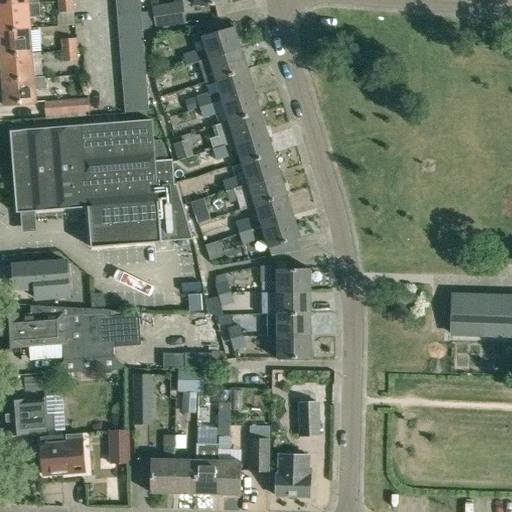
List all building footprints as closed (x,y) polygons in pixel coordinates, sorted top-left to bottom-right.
[(73,11),(72,1),(58,2),(59,13),(60,13),(73,11)] [(155,28),(186,24),(183,2),(152,6),(155,28)] [(117,17),(141,15),(140,3),(116,5),(117,17)] [(28,4),(0,6),(0,31),(30,29),(28,4)] [(73,11),(60,13),(59,17),(57,17),(58,26),(75,25),(73,11)] [(117,17),(118,29),(142,27),(141,15),(117,17)] [(119,41),(143,39),(142,27),(118,29),(119,41)] [(208,60),(241,50),(234,28),(202,38),(205,51),(208,60)] [(30,29),(0,31),(0,56),(32,54),(30,29)] [(119,41),(120,53),(144,51),(143,39),(119,41)] [(62,41),(62,52),(76,51),(75,40),(62,41)] [(208,60),(199,63),(205,84),(215,81),(247,71),(241,50),(208,60)] [(77,61),(76,51),(62,52),(63,62),(77,61)] [(121,65),(145,63),(144,51),(120,53),(121,65)] [(199,63),(196,54),(194,54),(194,53),(183,57),(186,67),(199,63)] [(32,54),(0,56),(0,60),(2,81),(34,79),(34,78),(32,54)] [(121,65),(122,77),(146,75),(145,63),(121,65)] [(247,71),(215,81),(222,102),(254,92),(247,71)] [(122,77),(123,89),(147,88),(146,75),(122,77)] [(34,79),(2,81),(3,107),(36,104),(35,90),(46,89),(45,77),(34,78),(34,79)] [(123,89),(124,102),(148,100),(147,88),(123,89)] [(254,92),(222,102),(225,112),(228,123),(261,113),(254,92)] [(209,95),(196,99),(199,109),(212,105),(209,95)] [(90,99),(88,99),(45,103),(46,120),(91,116),(90,99)] [(149,112),(148,100),(124,102),(125,114),(149,112)] [(215,115),(212,105),(199,109),(203,119),(214,116),(214,115),(215,115)] [(218,138),(209,140),(213,151),(225,147),(235,144),(267,134),(261,113),(228,123),(215,127),(218,138)] [(152,121),(10,132),(17,214),(88,208),(91,248),(193,240),(182,201),(171,202),(168,161),(161,141),(153,141),(152,121)] [(238,154),(241,165),(274,155),(267,134),(235,144),(238,154)] [(228,157),(225,147),(213,151),(216,161),(226,158),(228,157)] [(274,155),(241,165),(248,186),(280,175),(274,155)] [(280,175),(248,186),(254,206),(287,196),(280,175)] [(226,193),(237,189),(233,179),(223,183),(226,193)] [(237,189),(226,193),(229,203),(240,200),(237,189)] [(254,206),(261,227),(293,217),(287,196),(254,206)] [(191,202),(198,223),(211,219),(204,198),(191,202)] [(300,239),(293,217),(261,227),(250,230),(239,234),(242,244),(264,237),(268,249),(300,239)] [(239,234),(250,230),(247,221),(236,224),(238,233),(239,234)] [(45,263),(44,263),(13,266),(15,290),(33,289),(34,299),(69,296),(68,279),(68,277),(46,279),(45,263)] [(276,292),(309,292),(309,268),(275,269),(276,282),(261,282),(261,292),(276,292)] [(215,285),(218,295),(229,292),(226,281),(215,285)] [(232,302),(229,292),(218,295),(221,305),(232,302)] [(276,314),(310,314),(309,292),(276,292),(276,299),(276,314)] [(202,295),(189,296),(190,312),(202,312),(202,295)] [(511,298),(453,296),(451,335),(511,336),(511,298)] [(31,308),(31,315),(20,316),(20,315),(0,316),(0,349),(22,348),(22,346),(27,346),(27,347),(48,346),(62,346),(63,362),(113,359),(112,348),(139,346),(138,316),(124,317),(124,311),(110,312),(31,308)] [(310,336),(310,314),(276,314),(267,314),(267,336),(276,336),(310,336)] [(227,329),(230,339),(242,336),(239,325),(227,329)] [(245,346),(242,336),(230,339),(233,349),(245,346)] [(310,336),(276,336),(277,359),(310,359),(310,336)] [(164,368),(230,370),(225,352),(214,352),(214,355),(164,354),(164,368)] [(202,374),(178,373),(177,391),(183,391),(197,392),(202,392),(202,374)] [(152,425),(152,375),(134,375),(134,425),(152,425)] [(56,377),(25,379),(25,391),(56,390),(56,377)] [(197,392),(183,391),(182,409),(196,409),(197,392)] [(25,401),(3,403),(5,435),(27,434),(27,433),(38,432),(38,431),(54,430),(53,415),(43,416),(42,401),(25,402),(25,401)] [(219,436),(230,437),(231,403),(219,403),(218,436),(219,436)] [(317,403),(298,404),(299,436),(319,435),(317,403)] [(127,432),(108,432),(109,464),(128,464),(127,432)] [(40,438),(40,445),(43,476),(61,475),(61,469),(83,468),(81,435),(66,436),(40,438)] [(163,435),(163,459),(150,459),(150,493),(172,494),(173,460),(174,460),(175,448),(175,435),(163,435)] [(175,435),(175,448),(185,448),(185,436),(175,435)] [(219,444),(218,444),(218,446),(218,449),(230,449),(230,437),(219,436),(219,444)] [(250,473),(271,474),(272,440),(250,440),(250,473)] [(196,445),(195,460),(194,494),(216,495),(217,461),(218,449),(218,446),(196,445)] [(278,474),(276,474),(275,497),(308,498),(309,475),(307,475),(308,457),(278,455),(278,474)] [(173,460),(172,494),(194,494),(195,460),(174,460),(173,460)] [(217,461),(216,495),(239,496),(240,462),(217,461)]
